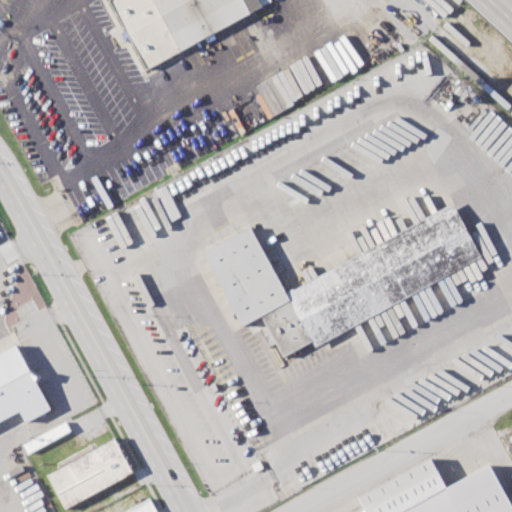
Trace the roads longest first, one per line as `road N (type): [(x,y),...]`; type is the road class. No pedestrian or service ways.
road 1 (tertiary): [(188,511),(80,300),(0,167)]
road 2 (residential): [(511,392),(295,511)]
